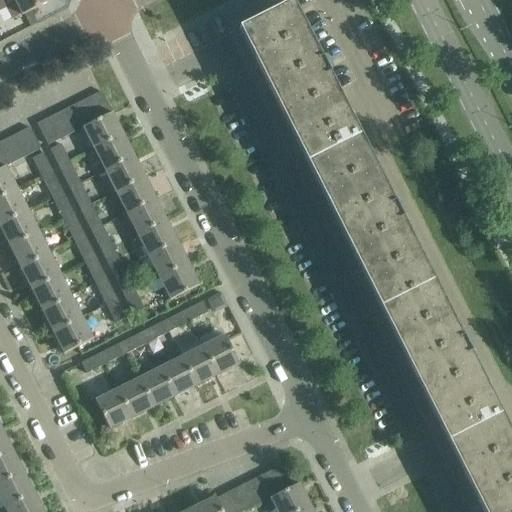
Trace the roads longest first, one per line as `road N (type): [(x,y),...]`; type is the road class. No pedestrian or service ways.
road 1 (residential): [(428,453),(229,61),(211,58),(146,93)]
road 2 (residential): [(309,416),(101,498),(85,496),(0,337)]
road 3 (residential): [(309,416),(146,93)]
road 4 (secondary): [(419,0),(511,183)]
